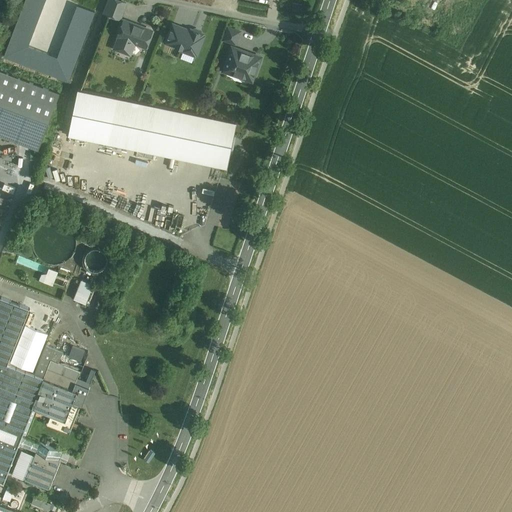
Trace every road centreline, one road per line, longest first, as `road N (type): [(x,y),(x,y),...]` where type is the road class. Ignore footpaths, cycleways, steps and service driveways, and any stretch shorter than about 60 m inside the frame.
road 1 (tertiary): [(148,511),(188,418),(319,31)]
road 2 (unclassified): [(319,31),(166,0)]
